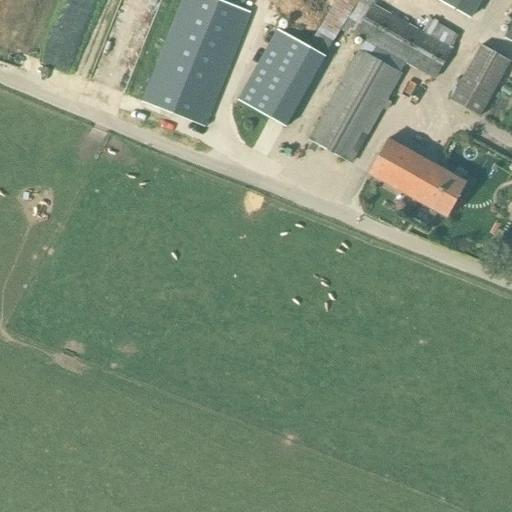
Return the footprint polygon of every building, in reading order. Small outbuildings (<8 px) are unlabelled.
[(182,0),(142,103),(205,127),(250,12),(217,0),(182,0)] [(325,57),(324,57),(344,27),(366,41),(361,50),(360,50),(308,141),(352,165),(403,74),(399,72),(404,63),(435,80),(453,49),(450,46),(457,34),(430,19),(423,32),(372,4),(370,8),(359,2),(359,0),(336,0),(307,47),(276,30),(238,99),(286,127),(325,57)] [(440,0),(471,17),(480,0),(440,0)] [(450,101),(481,117),(511,62),(480,45),(450,101)] [(389,139),(369,174),(448,217),(467,184),(389,139)]
